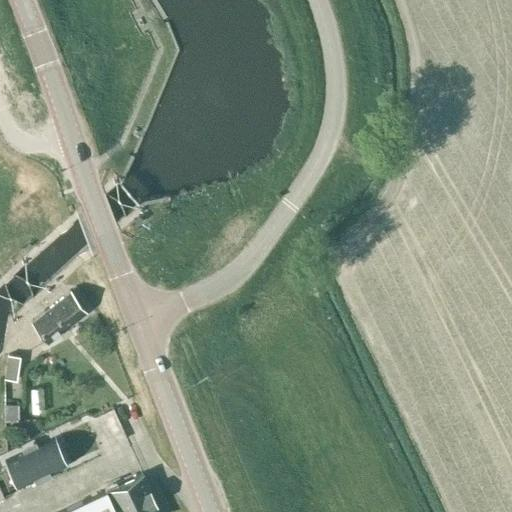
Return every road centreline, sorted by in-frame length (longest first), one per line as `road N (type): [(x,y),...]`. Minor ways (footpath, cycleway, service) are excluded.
road 1 (unclassified): [(137,322),(232,278),(310,175),(335,102),(317,0)]
road 2 (tertiary): [(137,322),(20,0)]
road 3 (tertiary): [(210,511),(137,322)]
